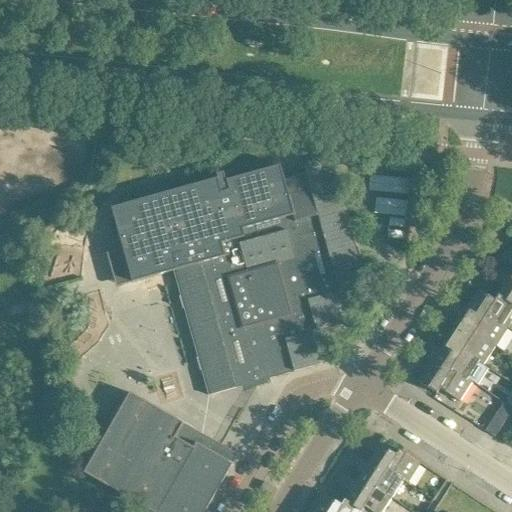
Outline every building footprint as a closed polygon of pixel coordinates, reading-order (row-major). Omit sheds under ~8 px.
[(209,396),(283,376),(321,365),(321,364),(320,364),(311,334),(344,325),(344,324),(342,324),(334,295),(365,286),(330,161),(331,161),(331,160),(304,167),(306,174),(285,180),(281,166),(226,181),(227,182),(219,184),(218,179),(112,209),(123,250),(112,253),(122,286),(174,272),(175,273),(176,272),(210,395),(209,396)] [(375,175),(373,213),(396,214),(398,176),(375,175)] [(511,254),(506,251),(501,259),(510,266),(511,266),(511,274),(510,278),(511,279),(511,254)] [(511,279),(510,278),(495,269),(489,278),(504,287),(498,297),(511,305),(511,279)] [(511,305),(498,297),(495,301),(480,291),(467,311),(483,322),(487,316),(503,326),(508,329),(510,324),(511,325),(511,305)] [(483,322),(467,311),(455,329),(471,339),(475,334),(496,347),(508,329),(503,326),(487,316),(483,322)] [(471,339),(455,329),(444,347),(460,357),(464,352),(480,363),(479,364),(483,366),(496,347),(475,334),(471,339)] [(444,347),(432,365),(448,375),(452,370),(468,381),(469,380),(479,364),(480,363),(464,352),(460,357),(444,347)] [(440,390),(459,402),(470,385),(472,382),(469,380),(468,381),(452,370),(448,375),(432,365),(420,384),(421,385),(436,394),(437,395),(440,390)] [(205,511),(233,464),(217,455),(197,444),(202,435),(130,393),(89,465),(84,474),(87,476),(142,507),(150,511),(205,511)] [(511,408),(503,403),(485,431),(495,437),(511,410),(511,408)] [(366,436),(360,445),(370,452),(375,443),(376,443),(366,436)] [(375,455),(368,465),(384,475),(387,471),(402,482),(407,485),(420,464),(399,451),(396,456),(380,446),(375,455)] [(353,456),(348,464),(357,471),(363,462),(353,456)] [(363,474),(357,483),(373,493),(375,489),(391,499),(402,482),(387,471),(384,475),(368,465),(363,474)] [(342,474),(336,483),(351,492),(344,503),(358,511),(361,511),(363,509),(368,511),(383,511),(391,499),(375,489),(373,493),(357,483),(342,474)] [(264,483),(259,491),(268,496),(273,488),(273,487),(264,482),(264,483)] [(326,496),(316,511),(368,511),(363,509),(361,511),(358,511),(344,503),(341,506),(326,496)]
